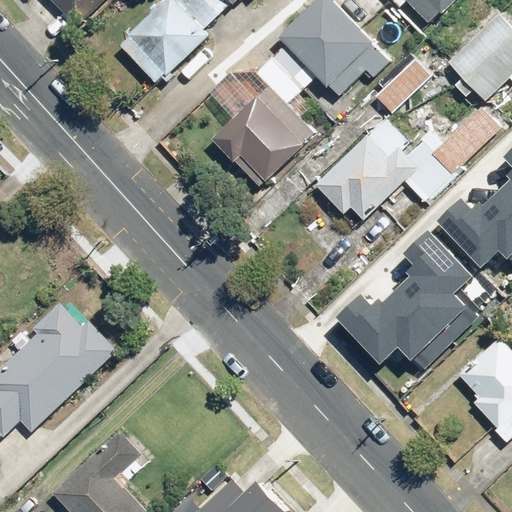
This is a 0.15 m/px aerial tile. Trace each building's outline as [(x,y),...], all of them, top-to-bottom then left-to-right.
[(107,0),(58,0),(82,24),(107,0)] [(148,0),(116,31),(162,79),(244,0),(148,0)] [(397,58),(337,0),(322,0),(285,38),(291,43),(265,69),(298,101),(307,91),(341,124),(357,108),(345,96),(371,70),(378,77),(397,58)] [(414,0),(436,22),(458,0),(414,0)] [(492,99),(511,79),(511,22),(505,15),(456,61),(492,99)] [(395,114),(435,76),(419,59),(379,98),(395,114)] [(278,85),(222,134),(268,186),(324,137),(278,85)] [(467,163),(504,128),(485,109),(449,144),(436,130),(419,146),(394,121),(323,189),(349,217),(357,210),(367,220),(411,178),(432,200),(469,165),(467,163)] [(468,199),(445,220),(489,267),(504,253),(511,261),(511,192),(509,189),(488,209),(482,202),(476,208),(468,199)] [(486,273),(441,227),(419,248),(427,256),(421,262),(427,268),(407,287),(455,338),(490,305),(472,286),(486,273)] [(366,298),(344,319),(388,365),(403,351),(421,370),(455,338),(407,287),(387,307),(381,300),(374,306),(366,298)] [(35,429),(122,351),(78,304),(0,374),(0,428),(7,435),(25,418),(35,429)] [(511,345),(504,337),(464,375),(511,436),(511,345)] [(125,431),(58,493),(75,511),(154,511),(122,476),(146,454),(125,431)] [(284,511),(289,508),(258,478),(249,487),(235,473),(196,511),(284,511)]
